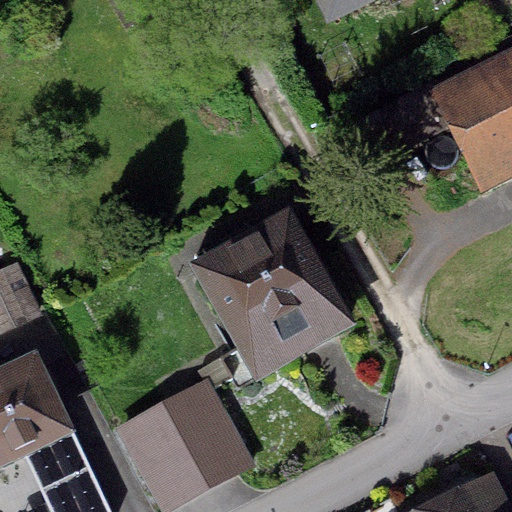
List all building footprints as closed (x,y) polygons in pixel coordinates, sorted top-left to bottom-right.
[(146,0),(119,0),(125,11),(146,0)] [(330,0),(340,20),(390,0),(330,0)] [(511,49),(358,129),(377,165),(447,128),(474,179),(511,159),(511,49)] [(265,380),(341,338),(289,242),(213,284),(265,380)] [(19,266),(0,274),(0,324),(38,308),(19,266)] [(49,511),(109,511),(33,375),(0,393),(0,471),(20,460),(49,511)] [(164,511),(179,511),(244,477),(201,399),(125,441),(164,511)] [(462,511),(493,511),(487,500),(462,511)]
